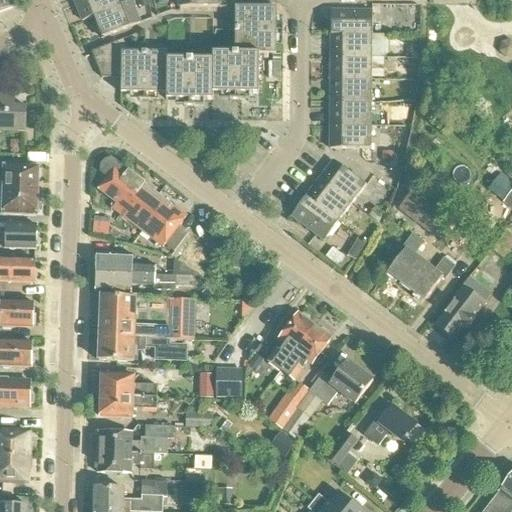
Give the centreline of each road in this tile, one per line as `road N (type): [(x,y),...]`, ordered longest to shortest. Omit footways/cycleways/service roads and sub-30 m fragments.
road 1 (residential): [(60,511),(71,147),(90,107)]
road 2 (unclassified): [(238,217),(507,424)]
road 3 (residential): [(301,1),(299,135),(238,217)]
road 4 (unclassified): [(90,107),(238,217)]
